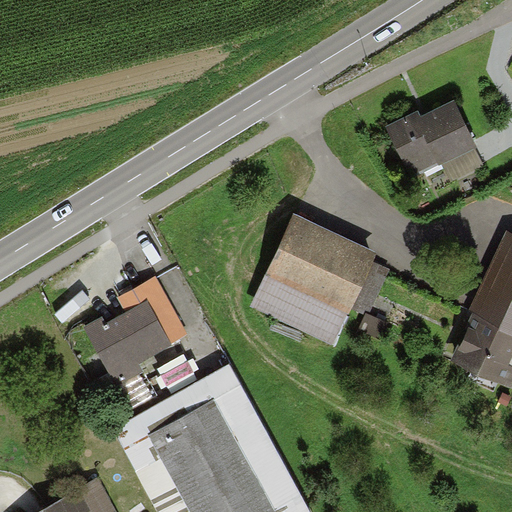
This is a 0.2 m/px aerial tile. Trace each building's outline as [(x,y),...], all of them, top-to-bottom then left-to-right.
[(480,143),(457,95),(423,111),(421,106),(387,123),(413,178),(444,163),(443,161),(476,145),(480,143)] [(486,164),(476,145),(443,161),(444,163),(453,180),(486,164)] [(374,249),(292,210),(247,305),(331,344),(348,309),(363,316),(364,313),(367,315),(388,271),(368,261),(374,249)] [(511,235),(505,233),(471,306),(478,309),(454,359),(511,386),(511,235)] [(187,329),(156,271),(117,292),(125,306),(104,317),(101,312),(84,320),(116,378),(144,363),(140,356),(173,338),(172,337),(187,329)] [(367,315),(364,313),(363,316),(356,331),(379,341),(387,323),(367,315)] [(230,357),(112,421),(162,511),(303,511),(312,507),(230,357)] [(23,511),(119,511),(98,473),(23,511)]
